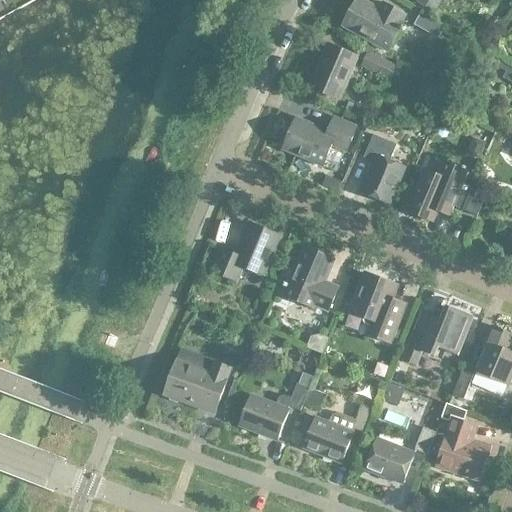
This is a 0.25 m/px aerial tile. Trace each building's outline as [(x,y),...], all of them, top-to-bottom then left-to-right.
[(0,0),(0,18),(29,3),(26,0),(0,0)] [(361,0),(360,0),(345,28),(388,52),(404,24),(401,22),(405,15),(383,3),(379,10),(361,0)] [(444,27),(420,13),(414,23),(439,37),(444,27)] [(356,57),(328,45),(310,88),(338,99),(356,57)] [(487,54),(480,67),(492,74),(500,61),(487,54)] [(394,69),(366,55),(360,68),(387,81),(394,69)] [(511,67),(510,66),(503,80),(511,84),(511,67)] [(372,112),(347,102),(344,111),(368,122),(372,112)] [(283,150),(306,160),(322,167),(331,145),(346,151),(356,128),(333,118),(328,131),(296,118),(283,150)] [(404,168),(389,161),(396,145),(373,135),(363,158),(374,163),(361,193),(389,204),(404,168)] [(467,173),(453,167),(448,180),(424,170),(408,208),(432,218),(436,210),(449,216),(467,173)] [(461,210),(471,187),(463,183),(453,207),(461,210)] [(476,216),(486,193),(471,187),(461,210),(476,216)] [(280,237),(248,223),(235,255),(221,249),(212,272),(235,282),(242,266),(264,276),(280,237)] [(511,240),(504,237),(500,248),(511,251),(511,240)] [(314,305),(325,310),(328,311),(338,288),(324,282),(332,263),(302,250),(288,285),(284,284),(283,287),(286,288),(283,296),(313,308),(314,305)] [(396,285),(365,273),(350,312),(363,317),(362,321),(363,324),(372,327),(369,335),(389,343),(402,310),(388,305),(396,285)] [(422,313),(403,361),(416,366),(421,351),(434,356),(438,347),(457,355),(472,318),(446,308),(441,321),(422,313)] [(487,344),(475,372),(507,385),(511,372),(511,352),(507,351),(511,339),(511,334),(492,326),(485,343),(487,344)] [(327,336),(318,332),(310,335),(306,344),(321,351),(327,336)] [(209,373),(176,361),(173,369),(169,372),(165,382),(166,387),(164,395),(166,396),(169,401),(176,404),(182,401),(215,413),(227,380),(231,368),(214,362),(209,373)] [(473,375),(462,371),(452,395),(463,399),(473,375)] [(297,384),(308,389),(313,377),(302,373),(297,384)] [(296,384),(291,397),(282,394),(278,395),(276,402),(253,393),(240,426),(276,440),(287,411),(288,407),(300,411),(303,404),(308,389),(297,384),(296,384)] [(381,399),(399,406),(405,391),(387,384),(381,399)] [(323,394),(308,389),(303,404),(318,409),(323,394)] [(447,404),(442,419),(449,422),(451,417),(465,421),(468,412),(447,404)] [(361,406),(355,420),(341,414),(339,414),(338,413),(336,414),(334,414),(332,414),(331,415),(329,416),(328,418),(327,420),(326,421),(317,417),(305,448),(340,462),(353,429),(364,434),(373,411),(361,406)] [(465,421),(451,417),(449,422),(435,466),(480,481),(491,446),(490,446),(489,449),(470,443),(475,426),(479,427),(479,426),(465,421)] [(414,450),(426,455),(435,432),(423,428),(414,450)] [(376,440),(365,469),(402,483),(414,455),(376,440)]
